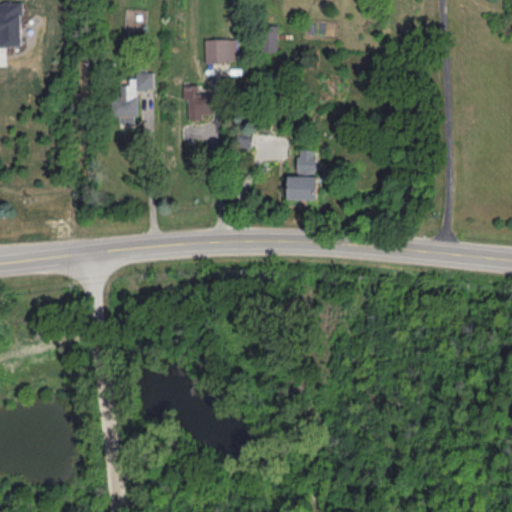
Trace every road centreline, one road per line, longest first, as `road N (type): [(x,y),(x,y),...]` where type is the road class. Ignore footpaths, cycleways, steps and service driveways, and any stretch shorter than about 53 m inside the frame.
road 1 (secondary): [(101,249),(282,239),(511,257)]
road 2 (residential): [(121,511),(101,249)]
